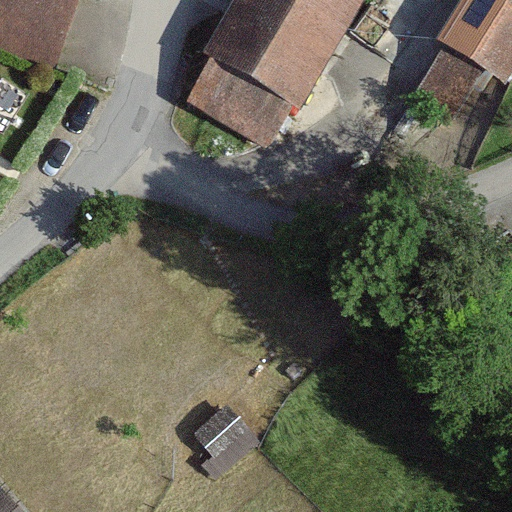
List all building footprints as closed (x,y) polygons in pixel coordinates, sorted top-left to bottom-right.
[(95,0),(0,0),(0,40),(63,70),(95,0)] [(369,0),(251,0),(193,104),(282,154),(369,0)] [(511,0),(475,0),(446,52),(511,90),(511,0)] [(0,96),(0,138),(20,109),(0,96)] [(207,461),(243,430),(222,407),(187,438),(207,461)] [(0,511),(21,511),(0,488),(0,511)]
